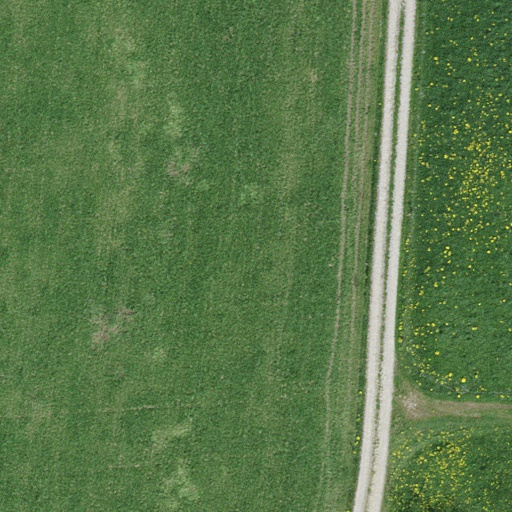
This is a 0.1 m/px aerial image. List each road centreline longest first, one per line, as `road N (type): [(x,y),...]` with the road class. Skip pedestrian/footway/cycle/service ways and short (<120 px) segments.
road 1 (track): [(403,0),(365,511)]
road 2 (track): [(378,411),(511,415)]
